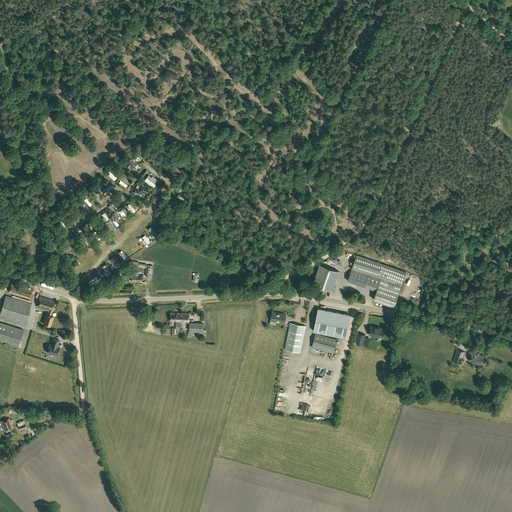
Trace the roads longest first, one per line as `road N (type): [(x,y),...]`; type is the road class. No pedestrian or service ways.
road 1 (unclassified): [(511,336),(292,294),(84,299),(0,272)]
road 2 (track): [(269,294),(349,242),(467,0)]
road 3 (track): [(65,294),(0,46)]
